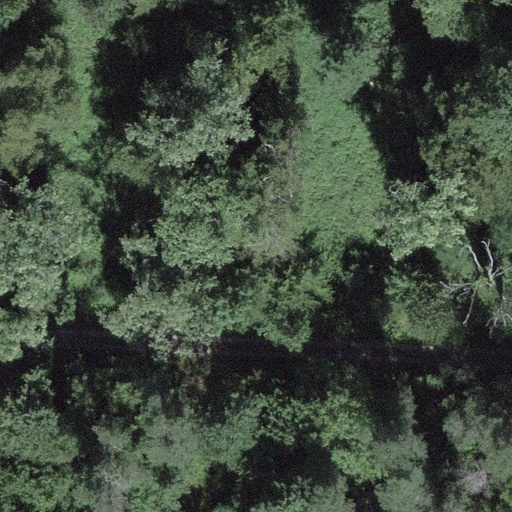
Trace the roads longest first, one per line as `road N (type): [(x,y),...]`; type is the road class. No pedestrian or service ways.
road 1 (track): [(0,336),(511,360)]
road 2 (track): [(511,68),(413,0)]
